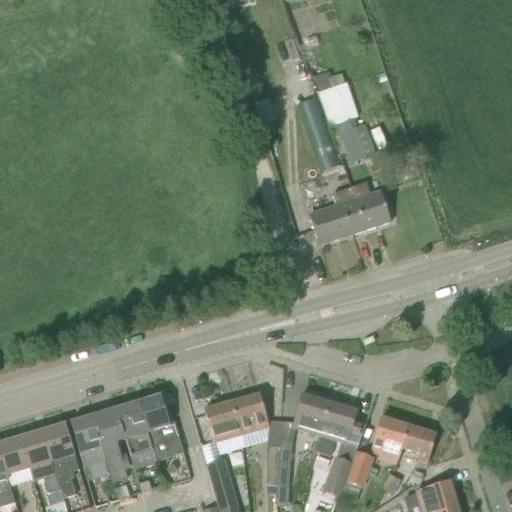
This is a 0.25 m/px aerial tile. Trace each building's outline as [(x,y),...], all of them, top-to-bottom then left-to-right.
[(271,48),(244,57),(260,102),(286,93),(271,48)] [(346,85),(318,94),(330,128),(340,157),(346,154),(349,165),(374,156),(364,127),(357,129),(354,120),(358,118),(346,85)] [(316,99),(296,107),(320,174),(341,167),(316,99)] [(313,205),(306,183),(299,164),(295,166),(290,152),(278,156),(296,211),(313,205)] [(366,185),(351,190),(354,196),(355,202),(341,206),(351,236),(390,223),(380,194),(370,197),(366,185)] [(336,208),(308,217),(312,228),(318,247),(351,236),(341,206),(355,202),(354,196),(351,190),(338,195),(332,196),(334,202),(336,208)] [(291,430),(319,438),(322,427),(331,399),(314,394),(313,399),(301,396),(291,430)] [(231,403),(241,438),(269,430),(259,395),(231,403)] [(160,396),(137,403),(151,447),(156,464),(184,455),(174,423),(169,425),(160,396)] [(340,501),(346,485),(357,453),(365,427),(354,423),(357,413),(346,409),(347,404),(331,399),(322,427),(319,438),(321,439),(316,454),(330,458),(335,443),(341,445),(337,459),(335,458),(322,494),(340,501)] [(137,403),(115,410),(124,441),(125,440),(129,454),(151,447),(137,403)] [(242,450),(241,438),(231,403),(203,411),(213,446),(217,445),(220,456),(242,450)] [(116,443),(124,441),(115,410),(93,417),(106,462),(114,484),(128,480),(125,472),(130,470),(126,455),(120,456),(116,443)] [(83,469),(106,462),(93,417),(70,424),(79,454),(83,469)] [(374,439),(370,454),(381,457),(379,462),(396,467),(401,451),(408,428),(380,419),(374,439)] [(65,425),(42,432),(51,463),(63,500),(75,496),(72,487),(70,480),(69,477),(63,459),(74,456),(65,425)] [(436,436),(408,428),(401,451),(418,456),(415,467),(425,470),(436,436)] [(42,432),(19,439),(29,470),(30,469),(34,483),(43,480),(48,495),(49,495),(54,509),(65,505),(63,500),(51,463),(42,432)] [(19,439),(0,444),(0,455),(6,476),(29,470),(19,439)] [(280,441),(279,448),(278,487),(288,489),(292,444),(280,441)] [(278,488),(278,487),(279,448),(267,447),(267,487),(268,496),(274,496),(276,496),(276,488),(278,488)] [(373,459),(357,453),(346,485),(361,490),(373,459)] [(0,509),(15,504),(12,493),(6,476),(0,455),(0,509)] [(224,462),(207,467),(219,507),(220,511),(225,511),(238,508),(224,462)] [(400,483),(388,477),(382,490),(393,496),(400,483)] [(138,485),(141,495),(152,492),(149,482),(138,485)] [(416,496),(403,500),(407,511),(450,511),(457,510),(449,482),(430,488),(415,492),(416,496)] [(268,496),(266,511),(273,511),(274,496),(268,496)]
